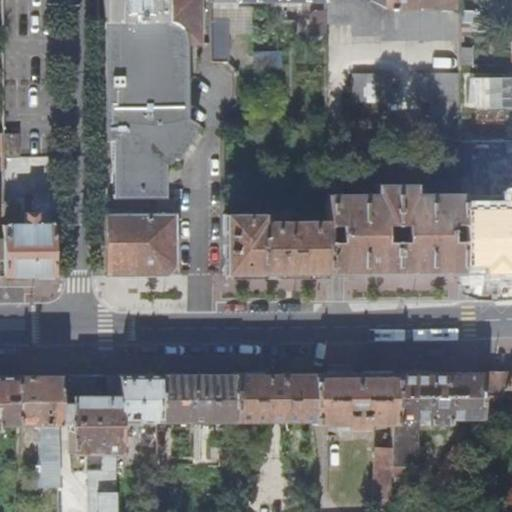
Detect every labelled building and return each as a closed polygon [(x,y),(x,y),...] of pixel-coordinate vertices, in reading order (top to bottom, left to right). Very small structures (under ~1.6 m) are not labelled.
[(199,0),(102,0),(102,137),(111,138),(111,196),(165,195),(165,163),(170,163),(171,159),(175,162),(195,133),(191,130),(194,126),(194,124),(182,124),(183,45),(199,45),(200,0),(199,0)] [(456,39),(456,9),(386,9),(365,0),(323,0),(324,3),(323,14),(323,24),(351,24),(351,35),(379,35),(379,39),(456,39)] [(365,0),(386,9),(386,0),(365,0)] [(386,0),(386,9),(456,9),(456,0),(386,0)] [(210,6),(210,23),(226,23),(226,34),(250,34),(250,6),(210,6)] [(323,24),(323,14),(309,14),(308,45),(323,46),(323,24)] [(210,23),(210,45),(210,63),(226,63),(226,34),(226,23),(210,23)] [(457,66),(467,66),(466,50),(456,50),(457,66)] [(457,141),(457,73),(416,74),(416,104),(428,104),(427,141),(457,141)] [(387,75),(347,76),(348,104),(356,105),(357,142),(386,143),(385,101),(388,101),(387,75)] [(491,131),(460,131),(460,149),(491,149),(491,131)] [(2,147),(2,157),(17,158),(17,133),(3,133),(2,147)] [(407,274),(457,273),(457,261),(457,239),(445,239),(445,224),(457,224),(457,193),(408,194),(408,184),(371,185),(370,195),(323,195),(322,224),(322,274),(350,274),(407,274)] [(503,199),(471,200),(470,276),(511,274),(511,186),(505,187),(503,199)] [(3,240),(3,278),(23,278),(54,278),(53,196),(36,196),(35,213),(24,214),(24,226),(14,226),(15,204),(3,205),(3,240)] [(156,215),(102,215),(102,277),(166,276),(173,268),(172,200),(165,199),(156,199),(156,215)] [(298,275),(322,274),(322,224),(259,225),(259,215),(222,214),(222,275),(248,275),(298,275)] [(511,390),(511,369),(509,374),(501,390),(511,390)] [(501,390),(509,374),(430,375),(394,375),(387,426),(387,454),(386,466),(410,467),(413,421),(423,421),(423,427),(447,427),(447,421),(483,421),(501,390)] [(311,422),(312,375),(274,375),(231,376),(231,422),(311,422)] [(387,426),(394,375),(352,375),(312,375),(311,422),(312,426),(326,426),(339,426),(339,432),(363,431),(364,426),(387,426)] [(116,423),(116,376),(96,377),(57,377),(57,404),(67,405),(66,456),(83,455),(84,472),(98,471),(99,456),(115,456),(116,423)] [(156,447),(157,376),(127,376),(116,376),(116,423),(138,423),(138,446),(156,447)] [(231,422),(231,376),(197,376),(157,376),(156,447),(156,454),(171,455),(172,422),(231,422)] [(0,425),(14,426),(15,377),(0,377),(0,425)] [(57,404),(57,377),(38,377),(15,377),(14,426),(37,426),(37,487),(56,488),(57,404)] [(230,466),(231,449),(219,450),(219,466),(230,466)] [(440,495),(464,456),(453,449),(431,490),(440,495)] [(385,511),(386,466),(387,454),(371,453),(367,511),(385,511)] [(115,511),(115,491),(89,491),(88,511),(115,511)]
